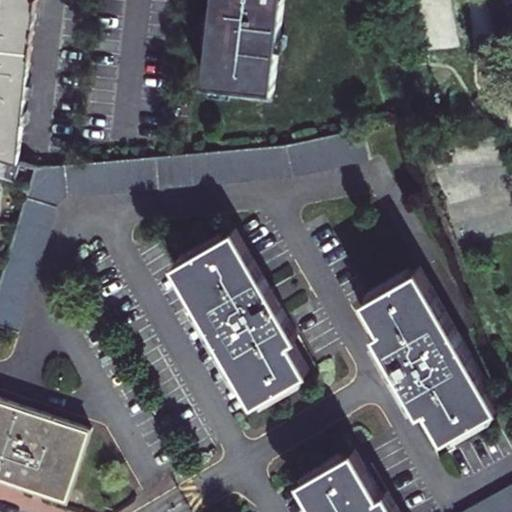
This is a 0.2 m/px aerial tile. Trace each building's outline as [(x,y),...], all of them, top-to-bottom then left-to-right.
[(27,95),(28,82),(37,0),(0,0),(0,154),(20,160),(24,121),(25,109),(27,95)] [(215,0),(213,26),(211,38),(206,82),(209,83),(219,84),(241,86),(273,90),(275,90),(280,46),(281,34),(285,0),(215,0)] [(206,26),(204,38),(211,38),(213,26),(206,26)] [(280,46),(287,47),(289,35),(281,34),(280,46)] [(219,84),(219,91),(240,93),(241,86),(219,84)] [(0,325),(19,331),(27,307),(31,294),(58,206),(68,196),(276,177),(366,159),(359,130),(285,146),(36,165),(34,174),(31,184),(28,192),(0,285),(0,325)] [(0,174),(16,180),(19,170),(21,161),(20,160),(0,154),(0,174)] [(34,174),(19,170),(16,180),(24,182),(31,184),(34,174)] [(31,184),(24,182),(22,189),(28,192),(31,184)] [(299,336),(236,225),(175,262),(256,400),(311,369),(295,339),(299,336)] [(420,266),(367,297),(384,328),(378,331),(423,408),(431,404),(448,434),(500,404),(420,266)] [(0,476),(68,499),(91,431),(0,399),(0,476)] [(319,511),(401,511),(380,476),(376,479),(358,448),(301,480),(319,511)] [(511,511),(511,485),(465,511),(511,511)]
